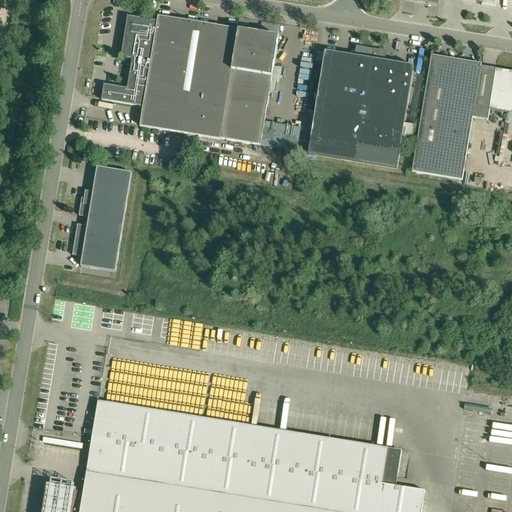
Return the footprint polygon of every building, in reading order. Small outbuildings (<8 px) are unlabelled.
[(279,37),(238,30),(158,17),(158,22),(128,17),(122,58),(133,60),(128,90),(105,86),(102,100),(144,107),(140,127),(220,140),(261,146),(279,38),(279,37)] [(308,155),(397,170),(414,67),(379,61),(381,51),(362,48),(360,58),(325,52),(308,155)] [(511,72),(492,69),(481,67),(482,65),(431,57),(413,173),(463,181),(473,118),(488,121),(490,110),(511,113),(511,72)] [(87,193),(86,199),(126,206),(132,173),(97,168),(93,194),(87,193)] [(76,232),(121,240),(126,206),(86,199),(82,198),(79,216),(89,218),(87,227),(78,225),(76,232)] [(76,232),(72,255),(82,257),(81,267),(115,273),(121,240),(76,232)] [(395,486),(381,484),(387,449),(99,402),(84,492),(49,487),(45,511),(421,511),(425,491),(395,486)] [(401,451),(387,449),(381,484),(395,486),(401,451)]
